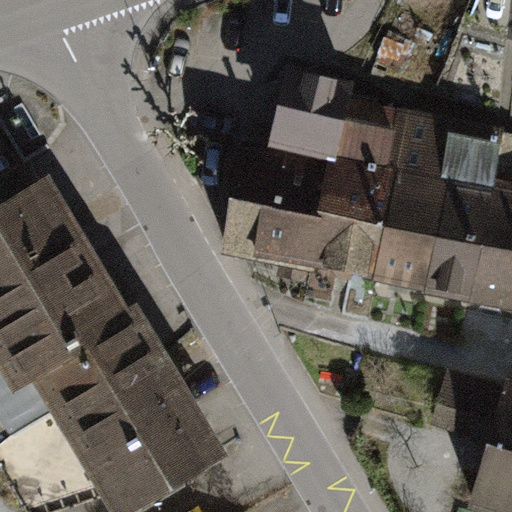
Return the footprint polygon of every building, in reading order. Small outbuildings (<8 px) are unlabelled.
[(335,182),(349,114),(353,98),(282,82),(266,169),(335,182)] [(367,307),(402,124),(349,114),(335,182),(311,297),(367,307)] [(452,132),(402,124),(367,307),(418,315),(452,132)] [(497,140),(452,132),(418,315),(465,324),(487,198),(497,140)] [(311,297),(335,182),(266,169),(244,165),(228,260),(247,266),(244,282),(311,297)] [(144,511),(225,460),(47,184),(0,214),(0,489),(12,511),(144,511)] [(511,202),(487,198),(465,324),(511,330),(511,202)] [(511,511),(511,401),(449,383),(423,473),(484,490),(477,511),(511,511)]
